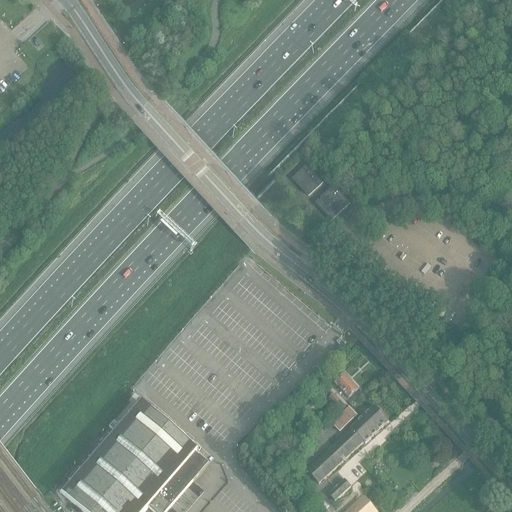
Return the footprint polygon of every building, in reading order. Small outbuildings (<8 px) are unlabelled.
[(307,168),(294,180),(309,197),(322,185),(307,168)] [(334,189),(316,205),(332,221),(349,205),(334,189)] [(345,345),(341,339),(337,343),(341,348),(345,345)] [(353,388),(343,377),(335,385),(348,399),(359,390),(355,386),(353,388)] [(336,406),(341,402),(334,394),(329,399),(336,406)] [(80,511),(146,511),(148,510),(149,511),(169,511),(171,510),(173,511),(186,511),(190,509),(199,498),(189,489),(210,465),(204,459),(204,460),(198,454),(197,456),(196,456),(198,453),(192,448),(178,436),(143,405),(138,401),(58,493),(80,511)] [(336,406),(342,413),(347,408),(341,402),(336,406)] [(364,444),(365,445),(389,423),(374,407),(350,429),(352,431),(307,472),(319,485),(364,444)] [(340,433),(357,416),(349,408),(331,424),(340,433)] [(437,469),(440,466),(441,462),(438,459),(434,459),(431,461),(431,465),(433,468),(437,469)] [(345,481),(329,496),(335,503),(352,488),(345,481)] [(374,511),(363,500),(349,511),(374,511)]
